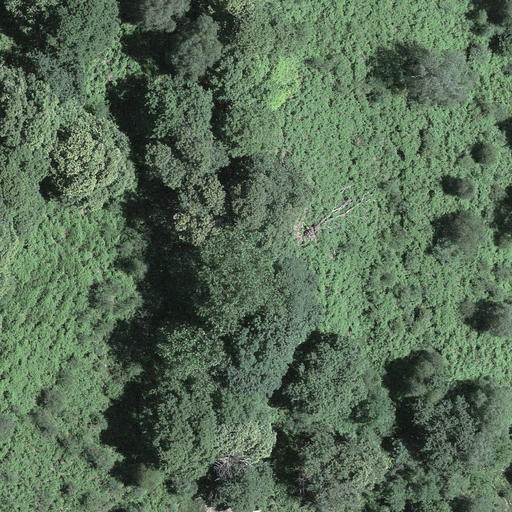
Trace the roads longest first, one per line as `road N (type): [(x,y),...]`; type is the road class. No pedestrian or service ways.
road 1 (track): [(223,511),(213,379),(250,277),(229,0)]
road 2 (track): [(63,0),(0,146)]
